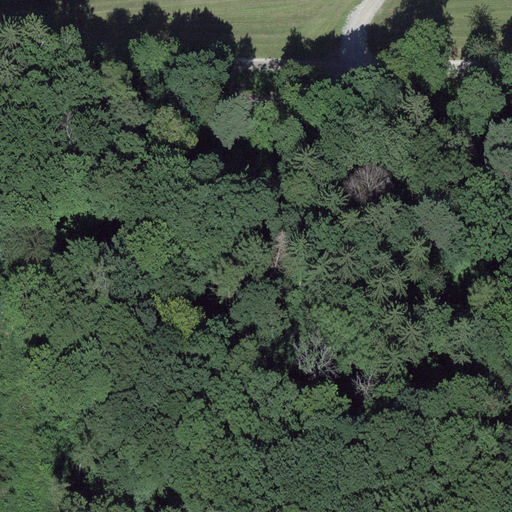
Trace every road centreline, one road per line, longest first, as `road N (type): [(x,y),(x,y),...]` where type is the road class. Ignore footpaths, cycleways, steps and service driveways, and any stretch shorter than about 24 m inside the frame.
road 1 (track): [(370,70),(0,66)]
road 2 (track): [(379,0),(354,44),(370,70),(511,66)]
